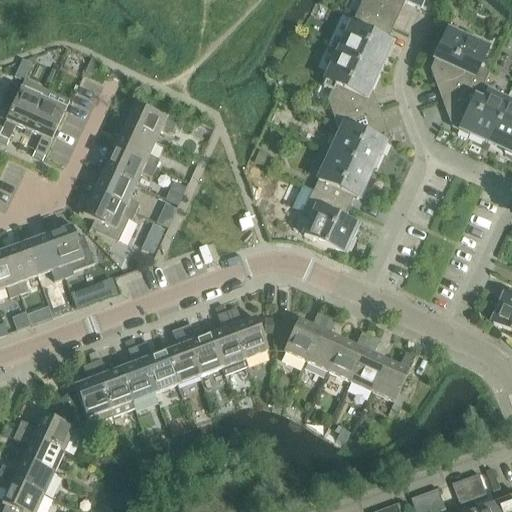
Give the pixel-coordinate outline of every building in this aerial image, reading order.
[(363,0),(356,15),(391,32),(403,4),(420,12),(425,1),(423,1),(422,0),(363,0)] [(391,32),(356,15),(351,27),(338,55),(378,74),(391,45),(386,43),(391,32)] [(434,79),(442,102),(484,86),(489,75),(479,70),(487,52),(485,50),(486,46),(474,40),(472,44),(447,33),(439,51),(437,50),(432,60),(434,61),(434,62),(430,71),(433,79),(434,79)] [(378,74),(338,55),(323,88),(332,92),(327,103),(336,128),(378,112),(370,91),(378,74)] [(23,83),(19,92),(1,131),(0,133),(0,138),(8,142),(15,128),(28,134),(42,103),(46,94),(23,83)] [(487,95),(484,86),(442,102),(451,127),(459,131),(459,132),(458,133),(468,138),(469,136),(487,144),(506,104),(487,95)] [(42,103),(28,134),(40,140),(34,154),(44,159),(65,113),(42,103)] [(511,106),(506,104),(487,144),(505,152),(504,154),(511,158),(511,106)] [(119,128),(155,145),(161,132),(171,137),(175,127),(134,108),(128,121),(123,119),(119,128)] [(387,138),(378,112),(336,128),(339,136),(331,155),(371,174),(379,156),(381,157),(386,146),(384,146),(383,145),(387,138)] [(120,139),(114,152),(155,171),(159,162),(149,157),(155,145),(119,128),(115,137),(120,139)] [(155,171),(114,152),(108,165),(103,163),(99,172),(134,188),(140,176),(151,181),(155,171)] [(358,202),(371,174),(331,155),(318,183),(312,194),(347,210),(352,199),(358,202)] [(99,183),(93,196),(135,215),(139,206),(128,201),(134,188),(99,172),(94,181),(99,183)] [(173,181),(168,202),(183,206),(187,184),(173,181)] [(342,222),(347,210),(312,194),(301,189),(291,210),(312,220),(303,238),(343,257),(356,228),(342,222)] [(135,215),(93,196),(87,208),(83,206),(78,216),(93,224),(89,232),(117,245),(128,223),(131,224),(135,215)] [(154,224),(150,239),(164,243),(168,228),(154,224)] [(47,239),(63,281),(73,277),(72,275),(94,267),(83,237),(76,240),(70,225),(59,229),(61,234),(47,239)] [(54,284),(63,281),(47,239),(34,244),(32,238),(23,242),(37,279),(51,274),(54,284)] [(24,284),(37,279),(23,242),(14,245),(16,250),(2,255),(18,298),(28,294),(24,284)] [(9,301),(18,298),(2,255),(0,256),(0,292),(6,291),(9,301)] [(74,292),(80,308),(108,298),(102,282),(74,292)] [(511,300),(507,298),(494,327),(511,334),(511,300)] [(235,312),(226,316),(244,363),(267,354),(255,321),(241,327),(235,312)] [(283,355),(305,365),(327,319),(317,315),(311,329),(298,323),(283,355)] [(221,371),(244,363),(226,316),(217,319),(222,334),(209,339),(221,371)] [(305,365),(327,375),(342,343),(330,337),(336,324),(327,319),(305,365)] [(191,329),(181,333),(199,380),(221,371),(209,339),(196,343),(191,329)] [(176,388),(199,380),(181,333),(172,336),(177,350),(164,355),(176,388)] [(355,349),(342,343),(327,375),(349,385),(370,340),(361,335),(355,349)] [(349,385),(371,395),(386,363),(373,357),(379,344),(370,340),(349,385)] [(145,346),(137,349),(154,397),(176,388),(164,355),(151,360),(145,346)] [(132,405),(154,397),(137,349),(127,353),(132,368),(119,372),(132,405)] [(399,369),(386,363),(371,395),(394,406),(415,360),(405,356),(399,369)] [(101,363),(91,366),(111,420),(134,412),(132,405),(119,372),(106,377),(101,363)] [(111,420),(91,366),(82,370),(88,384),(74,390),(75,393),(54,402),(73,420),(84,416),(88,429),(111,420)] [(22,424),(18,434),(64,455),(75,432),(43,417),(36,431),(22,424)] [(64,455),(18,434),(14,443),(28,449),(22,462),(54,477),(64,455)] [(2,468),(0,472),(0,478),(44,499),(54,477),(22,462),(16,475),(2,468)] [(501,493),(494,472),(486,475),(494,495),(501,493)] [(37,511),(44,499),(0,478),(0,488),(8,492),(2,507),(5,508),(3,511),(37,511)] [(480,478),(466,483),(473,503),(487,497),(480,478)] [(460,508),(473,503),(466,483),(452,488),(460,508)] [(446,511),(439,493),(426,498),(430,511),(446,511)] [(415,511),(430,511),(426,498),(412,503),(415,511)] [(511,511),(511,501),(498,507),(499,511),(511,511)]
